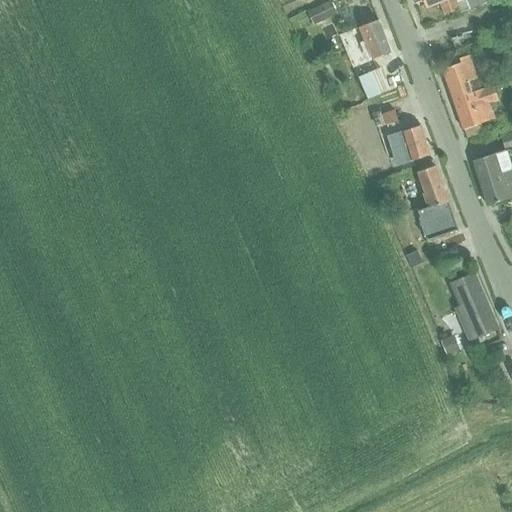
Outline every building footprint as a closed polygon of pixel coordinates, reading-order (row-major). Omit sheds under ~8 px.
[(304,0),(291,0),(294,10),(307,6),(304,0)] [(337,12),(331,0),(320,5),(326,18),(337,12)] [(424,0),(427,7),(440,2),(445,14),(458,9),(460,13),(483,4),(481,0),(424,0)] [(359,28),(340,35),(355,73),(360,71),(360,72),(365,70),(364,67),(363,64),(374,60),(374,59),(391,53),(393,53),(379,20),(371,23),(360,27),(360,28),(359,28)] [(451,37),(451,38),(455,50),(478,41),(474,30),(452,38),(452,37),(451,37)] [(483,88),(480,76),(472,53),(462,57),(464,62),(445,68),(470,142),(500,132),(490,103),(498,101),(493,85),(483,88)] [(367,97),(389,89),(381,68),(359,77),(367,97)] [(380,106),(371,110),(377,128),(383,126),(383,125),(387,124),(383,114),(380,106)] [(395,110),(383,114),(387,124),(387,125),(399,121),(395,110)] [(404,136),(393,141),(382,144),(386,156),(397,152),(403,168),(415,164),(413,159),(430,153),(419,124),(402,130),(404,136)] [(511,132),(500,136),(504,150),(511,147),(511,132)] [(497,153),(475,159),(489,204),(490,204),(504,200),(511,197),(511,169),(511,166),(506,150),(497,153)] [(431,205),(417,210),(429,240),(458,229),(452,212),(453,211),(435,164),(419,170),(426,190),(425,190),(431,205)] [(418,250),(406,255),(411,266),(423,261),(418,250)] [(461,250),(443,257),(438,259),(444,274),(467,264),(461,250)] [(455,307),(470,341),(499,329),(474,272),(451,282),(461,305),(455,307)] [(448,356),(450,355),(461,350),(455,336),(444,341),(442,341),(448,356)]
